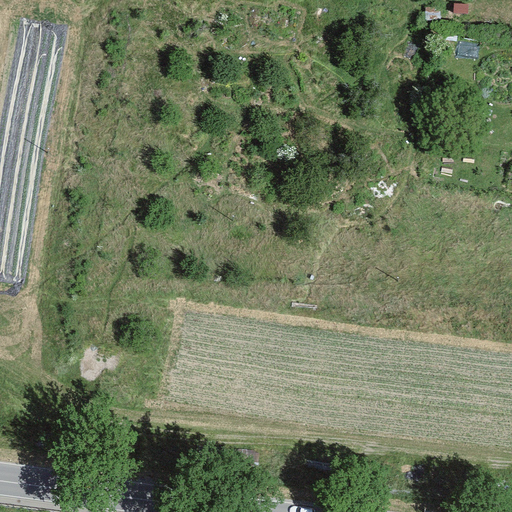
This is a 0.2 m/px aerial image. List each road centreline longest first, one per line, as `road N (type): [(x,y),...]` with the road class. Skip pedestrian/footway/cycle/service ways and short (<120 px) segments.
road 1 (track): [(511,466),(82,417)]
road 2 (secondary): [(247,511),(0,479)]
